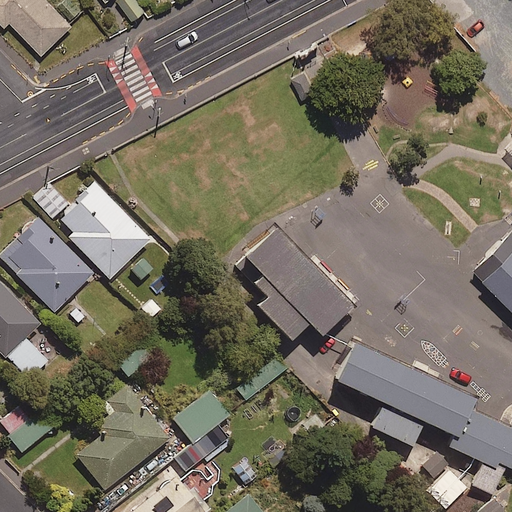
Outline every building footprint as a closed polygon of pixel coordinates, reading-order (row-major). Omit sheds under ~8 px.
[(74,28),(46,0),(0,0),(0,22),(7,29),(12,24),(44,57),(74,28)] [(148,12),(140,0),(122,0),(121,1),(133,21),(148,12)] [(511,134),(501,145),(511,156),(511,134)] [(91,177),(52,216),(109,273),(148,235),(91,177)] [(35,212),(0,245),(0,255),(51,306),(90,267),(35,212)] [(342,304),(264,224),(233,255),(251,273),(243,281),(257,295),(249,303),(281,336),(299,319),(312,333),(342,304)] [(511,228),(510,226),(468,267),(511,313),(511,228)] [(0,277),(0,337),(6,343),(36,311),(0,277)] [(162,306),(149,293),(138,305),(150,317),(162,306)] [(159,346),(144,328),(111,353),(125,372),(159,346)] [(468,392),(342,336),(323,378),(373,400),(362,425),(404,444),(415,418),(447,432),(441,445),(477,461),(467,484),(488,493),(500,465),(511,470),(511,422),(506,420),(504,424),(462,406),(468,392)] [(290,374),(272,352),(233,386),(251,407),(290,374)] [(74,450),(103,486),(167,434),(123,380),(98,400),(108,412),(97,421),(102,428),(74,450)] [(227,409),(207,384),(170,414),(191,439),(171,456),(182,469),(203,452),(208,457),(223,445),(218,439),(227,432),(215,418),(227,409)] [(51,397),(8,433),(22,450),(65,413),(51,397)] [(438,447),(419,465),(430,477),(449,459),(438,447)] [(188,478),(184,481),(173,467),(122,510),(123,511),(199,511),(209,504),(188,478)] [(263,511),(245,489),(217,511),(263,511)] [(502,511),(489,496),(471,511),(502,511)]
